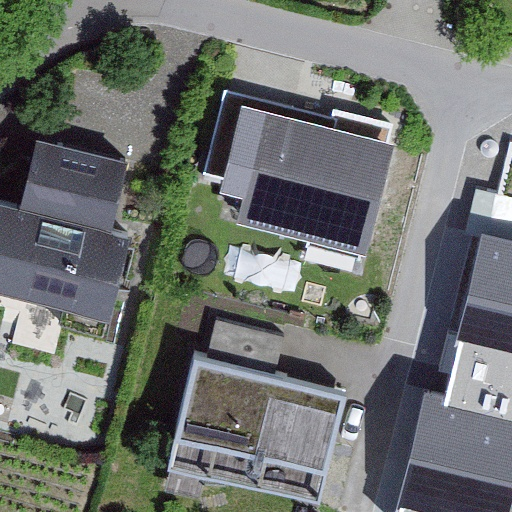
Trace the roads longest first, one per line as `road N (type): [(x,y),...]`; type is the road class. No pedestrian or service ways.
road 1 (residential): [(511,92),(151,0)]
road 2 (residential): [(0,75),(105,0)]
